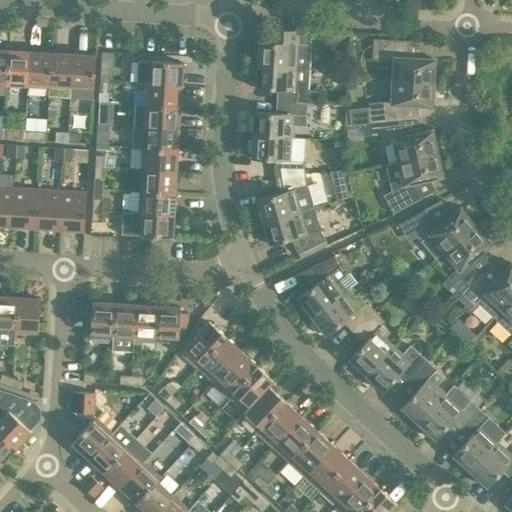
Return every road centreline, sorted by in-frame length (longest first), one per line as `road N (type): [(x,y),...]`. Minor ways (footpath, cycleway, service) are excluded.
road 1 (residential): [(449,494),(310,363),(239,258)]
road 2 (residential): [(239,258),(219,162),(231,14)]
road 3 (residential): [(231,14),(466,26)]
road 4 (residential): [(231,14),(0,2)]
road 5 (residential): [(466,26),(467,133),(497,201),(511,216)]
road 6 (residential): [(44,463),(62,263)]
road 7 (residential): [(62,263),(192,272),(239,258)]
